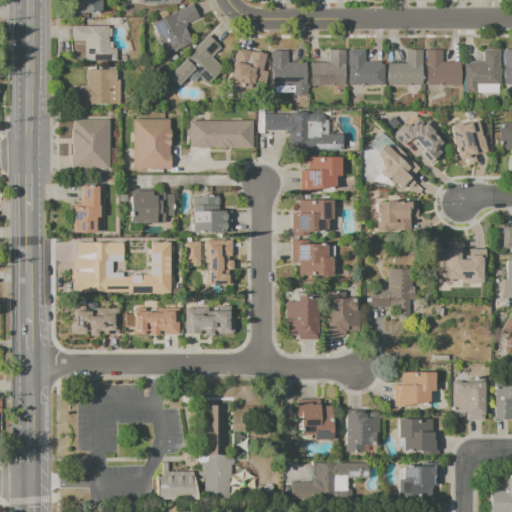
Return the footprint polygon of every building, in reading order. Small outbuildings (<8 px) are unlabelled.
[(100,0),(100,13),(82,13),(82,16),(74,16),(74,0),(100,0)] [(191,4),(197,18),(185,24),(186,27),(184,28),(191,43),(165,56),(160,45),(161,45),(151,24),(191,4)] [(115,61),(84,61),(84,41),(72,41),(72,26),(108,26),(108,49),(115,49),(115,61)] [(220,48),(211,57),(222,68),(207,84),(199,77),(192,83),(186,77),(176,86),(167,77),(187,56),(207,35),(220,48)] [(237,48),(253,52),(254,51),(266,54),(261,70),(267,71),(261,93),(227,84),(237,48)] [(348,86),(348,50),(364,50),(364,62),(379,62),(379,65),(383,65),(383,86),(348,86)] [(464,93),(464,65),(467,65),(467,62),(482,62),(483,50),(499,50),(499,85),(497,85),(497,93),(464,93)] [(511,85),(503,85),(503,50),(511,50),(511,85)] [(271,86),(271,51),(287,51),(287,63),(305,63),(305,95),(293,95),(293,93),(274,93),(274,86),(271,86)] [(310,85),(310,63),(328,63),(328,51),(344,51),(343,85),(310,85)] [(387,85),(387,63),(405,64),(405,51),(421,51),(421,85),(387,85)] [(425,85),(426,51),(441,51),(441,63),(460,63),(460,86),(425,85)] [(115,70),(115,81),(117,81),(118,105),(73,105),(73,86),(85,86),(85,70),(115,70)] [(342,150),(289,150),(289,149),(287,147),(287,140),(289,139),(288,134),(285,134),(285,131),(263,131),(263,114),(290,114),(290,112),(308,112),(308,114),(321,114),(324,117),(324,122),(321,125),(320,125),(320,135),(342,134),(342,150)] [(108,168),(70,169),(70,154),(72,154),(72,146),(71,146),(71,139),(70,139),(70,130),(72,130),(71,119),(108,119),(108,168)] [(170,168),(132,168),(132,119),(168,119),(168,130),(169,130),(169,137),(168,137),(169,146),(168,146),(168,153),(170,153),(170,168)] [(252,121),(252,148),(229,148),(229,147),(225,147),(225,149),(214,149),(214,148),(209,148),(196,149),(196,147),(189,147),(189,121),(252,121)] [(449,126),(460,123),(461,125),(477,121),(486,152),(473,156),(476,162),(467,165),(466,159),(458,162),(451,138),(452,137),(449,128),(450,128),(449,126)] [(419,155),(423,150),(412,138),(408,142),(407,141),(402,147),(391,136),(398,129),(399,130),(406,124),(407,125),(408,125),(410,126),(413,123),(416,125),(418,123),(421,127),(425,123),(434,132),(432,134),(441,143),(436,148),(440,152),(428,164),(419,155)] [(511,123),(511,155),(509,155),(509,150),(498,150),(498,123),(511,123)] [(380,165),(380,163),(380,162),(381,160),(375,155),(377,154),(375,152),(381,146),(383,147),(385,145),(385,146),(389,142),(419,169),(399,190),(393,185),(391,187),(377,174),(383,168),(381,167),(380,165)] [(339,189),(315,189),(315,194),(299,194),(299,170),(306,170),(306,157),(340,158),(340,176),(339,176),(339,189)] [(96,233),(73,233),(73,231),(71,229),(71,224),(73,224),(73,204),(80,204),(80,198),(82,198),(82,187),(98,187),(98,205),(99,205),(99,218),(95,218),(96,233)] [(164,223),(130,223),(130,190),(151,189),(151,192),(164,192),(164,195),(172,195),(173,215),(164,216),(164,223)] [(192,233),(192,198),(201,197),(201,196),(217,196),(217,199),(218,199),(218,205),(217,205),(217,211),(230,211),(230,233),(192,233)] [(326,232),(307,232),(307,236),(291,236),(291,213),(297,213),(297,200),(331,200),(331,219),(326,219),(326,232)] [(373,202),(410,202),(410,210),(415,210),(415,218),(409,218),(409,231),(377,231),(377,215),(373,215),(373,202)] [(511,249),(502,249),(503,227),(511,227),(511,249)] [(331,276),(297,276),(297,263),(290,263),(290,240),(307,240),(307,244),(326,244),(325,257),(331,257),(331,276)] [(204,263),(204,241),(230,241),(230,256),(227,256),(227,260),(231,260),(232,270),(227,270),(227,274),(231,274),(231,286),(204,286),(204,274),(207,274),(207,270),(209,270),(209,263),(204,263)] [(131,291),(73,292),(73,269),(85,268),(85,257),(77,257),(76,243),(122,242),(122,261),(111,261),(111,273),(121,272),(121,277),(131,277),(131,291)] [(200,263),(197,263),(197,266),(191,266),(191,263),(184,263),(184,242),(200,242),(200,263)] [(436,249),(448,249),(448,243),(462,243),(462,252),(459,252),(459,256),(469,256),(469,249),(484,249),(483,268),(481,268),(481,283),(467,283),(467,280),(438,280),(438,263),(436,263),(436,249)] [(511,260),(511,297),(501,297),(502,280),(505,280),(506,260),(511,260)] [(386,290),(387,270),(410,270),(410,287),(412,287),(412,299),(408,299),(408,317),(395,317),(395,308),(369,307),(369,290),(386,290)] [(357,331),(343,331),(343,336),(326,336),(326,292),(343,292),(343,299),(357,299),(357,331)] [(316,294),(316,340),(298,339),(298,335),(284,335),(284,303),(296,303),(296,296),(306,296),(306,294),(316,294)] [(184,334),(184,308),(206,308),(206,311),(217,311),(217,306),(229,305),(229,316),(232,316),(232,332),(231,334),(216,334),(216,330),(213,330),(213,336),(204,336),(204,330),(199,331),(199,334),(184,334)] [(118,335),(103,335),(103,331),(98,331),(98,336),(89,336),(89,331),(85,331),(85,335),(72,335),(69,332),(69,317),(72,317),(72,307),(84,307),(84,311),(90,311),(90,312),(95,312),(95,309),(118,309),(118,335)] [(178,334),(162,334),(162,331),(158,331),(158,336),(149,336),(149,331),(145,331),(145,335),(133,335),(133,324),(134,324),(134,312),(150,312),(150,313),(161,313),(161,312),(171,311),(170,308),(179,308),(179,323),(178,323),(178,334)] [(511,310),(511,354),(503,354),(503,338),(506,334),(500,331),(511,310)] [(400,373),(433,373),(433,392),(428,392),(428,406),(409,406),(409,408),(393,408),(393,385),(400,385),(400,373)] [(483,383),(483,421),(464,421),(465,415),(463,415),(463,417),(460,417),(453,417),(451,417),(451,382),(483,383)] [(493,383),(511,383),(511,414),(511,421),(493,421),(493,383)] [(331,406),(331,440),(313,440),(313,435),(300,435),(299,417),(295,417),(295,399),(319,399),(319,406),(331,406)] [(228,499),(201,500),(200,463),(198,463),(195,459),(198,455),(203,455),(203,405),(225,405),(226,454),(233,454),(233,465),(230,465),(230,478),(228,478),(228,499)] [(344,452),(344,444),(343,414),(347,410),(361,410),(364,413),(376,412),(377,414),(377,445),(362,446),(362,452),(344,452)] [(430,419),(430,432),(436,432),(436,455),(420,455),(420,451),(401,451),(401,438),(397,438),(396,420),(430,419)] [(437,462),(437,487),(430,487),(430,498),(397,498),(396,479),(402,479),(402,466),(420,466),(420,462),(437,462)] [(197,500),(155,500),(155,477),(161,477),(161,463),(167,463),(167,472),(192,472),(197,500)] [(366,463),(367,479),(345,479),(345,488),(346,488),(350,492),(350,496),(346,500),(331,500),(331,502),(315,502),(315,499),(289,499),(289,483),(311,483),(311,480),(314,479),(314,475),(313,474),(313,467),(314,466),(314,464),(366,463)] [(511,479),(511,511),(489,511),(489,485),(493,485),(493,484),(500,484),(500,486),(501,486),(501,482),(505,482),(505,479),(511,479)] [(273,485),(273,498),(257,498),(257,485),(273,485)]
